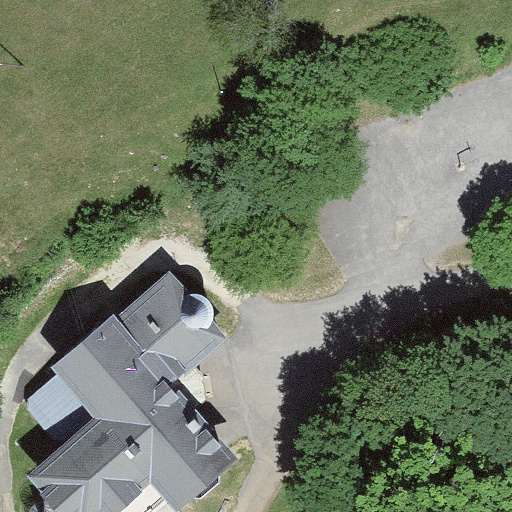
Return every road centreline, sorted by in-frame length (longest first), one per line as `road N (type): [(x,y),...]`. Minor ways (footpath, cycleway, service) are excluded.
road 1 (unclassified): [(0,437),(28,361),(95,288),(141,262),(168,260),(196,265),(224,290)]
road 2 (unclassified): [(511,279),(295,352)]
road 3 (unclassified): [(295,352),(283,430),(250,511)]
